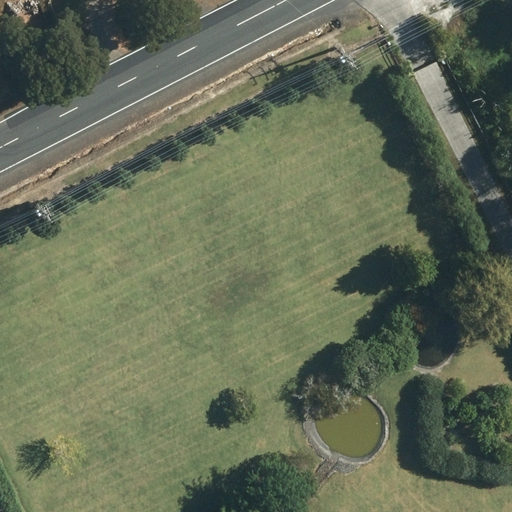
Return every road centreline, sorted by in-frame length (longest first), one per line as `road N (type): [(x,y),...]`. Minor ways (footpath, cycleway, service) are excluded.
road 1 (unclassified): [(0,154),(301,0)]
road 2 (unknown): [(383,0),(511,251)]
